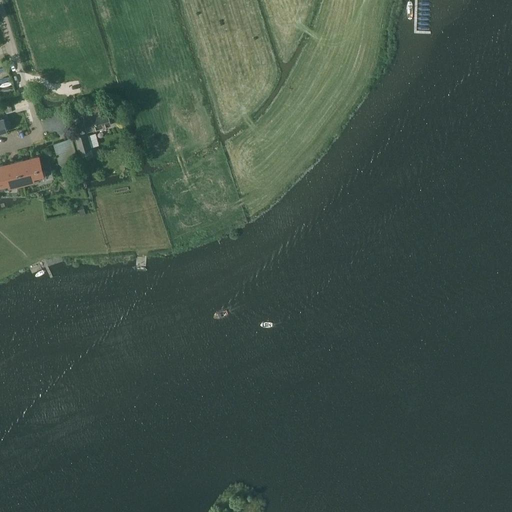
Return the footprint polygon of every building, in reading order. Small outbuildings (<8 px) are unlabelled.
[(104,115),(101,105),(83,110),(86,119),(85,120),(88,131),(112,124),(109,113),(104,115)] [(88,133),(76,137),(81,151),(83,157),(94,154),(92,148),(88,133)] [(60,164),(63,165),(65,166),(72,164),(74,162),(75,160),(76,157),(77,157),(72,138),(53,144),(59,162),(60,164)] [(39,156),(18,161),(23,184),(35,181),(35,180),(43,178),(42,175),(44,175),(39,156)] [(0,186),(1,188),(9,186),(10,187),(23,184),(18,161),(0,165),(0,186)] [(86,214),(84,206),(78,207),(80,216),(86,214)]
